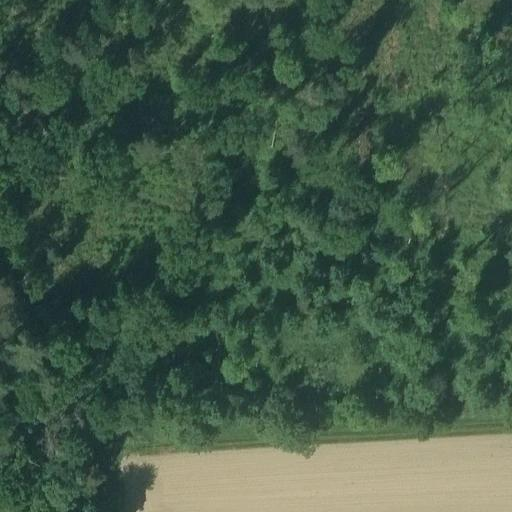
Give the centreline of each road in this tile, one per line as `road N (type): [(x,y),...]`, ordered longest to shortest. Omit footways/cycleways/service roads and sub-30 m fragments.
road 1 (track): [(124,454),(511,426)]
road 2 (track): [(0,218),(124,454)]
